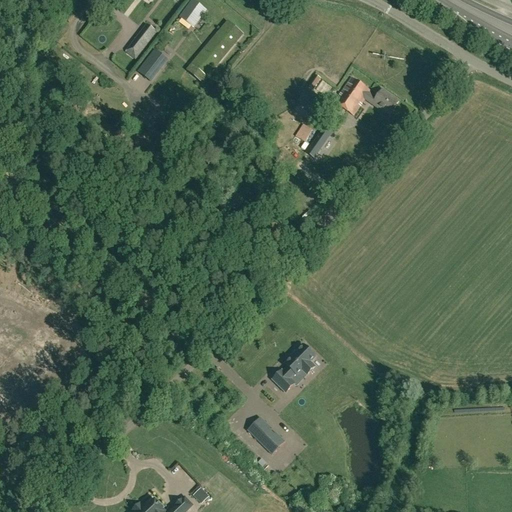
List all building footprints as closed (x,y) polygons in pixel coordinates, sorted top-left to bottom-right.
[(203,13),(190,3),(178,17),(191,27),(203,13)] [(193,64),(207,76),(212,71),(240,37),(241,36),(227,24),(223,29),(199,56),(200,56),(193,64)] [(147,26),(135,41),(144,48),(156,33),(147,26)] [(145,63),(158,73),(168,62),(154,51),(145,63)] [(389,115),(398,101),(382,90),(376,98),(369,93),(370,91),(351,78),(334,103),(353,116),(364,100),(372,105),(373,104),(389,115)] [(315,115),(324,101),(307,88),(297,103),(315,115)] [(295,137),(304,143),(312,131),(303,125),(295,137)] [(326,126),(321,133),(328,138),(334,131),(326,126)] [(313,145),(307,153),(314,159),(320,150),(313,145)] [(315,358),(303,345),(285,364),(288,367),(283,373),(282,371),(273,380),(286,393),(295,384),(291,380),(296,375),(297,376),(302,371),(307,375),(315,367),(310,363),(315,358)] [(269,430),(271,428),(261,418),(248,431),(272,455),(285,442),(275,433),(274,435),(269,430)] [(202,501),(209,494),(202,486),(195,493),(202,501)] [(185,511),(190,507),(184,500),(176,508),(171,511),(164,511),(155,502),(150,506),(148,503),(143,508),(141,506),(135,511),(185,511)]
